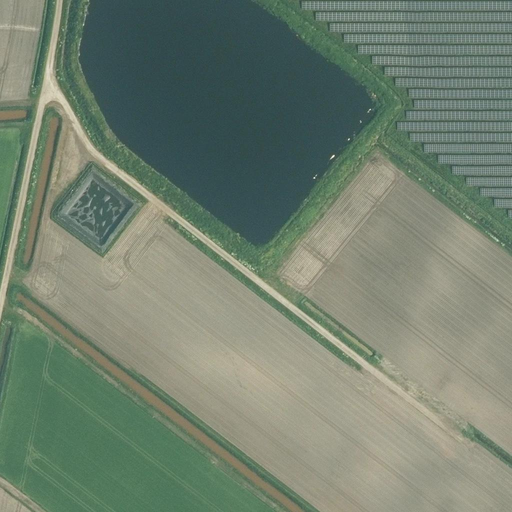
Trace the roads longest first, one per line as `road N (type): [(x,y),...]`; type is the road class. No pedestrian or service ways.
road 1 (track): [(46,77),(90,151),(452,441)]
road 2 (unclassified): [(0,306),(58,0)]
